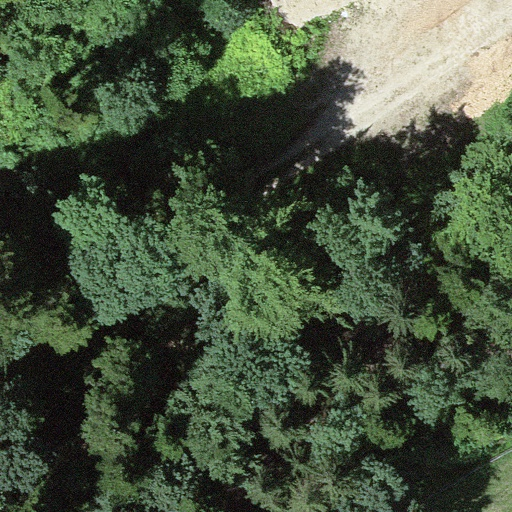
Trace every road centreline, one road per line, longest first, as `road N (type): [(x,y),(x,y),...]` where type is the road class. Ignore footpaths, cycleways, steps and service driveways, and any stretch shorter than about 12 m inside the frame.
road 1 (track): [(0,346),(312,159),(392,93),(511,14)]
road 2 (track): [(0,158),(392,93)]
